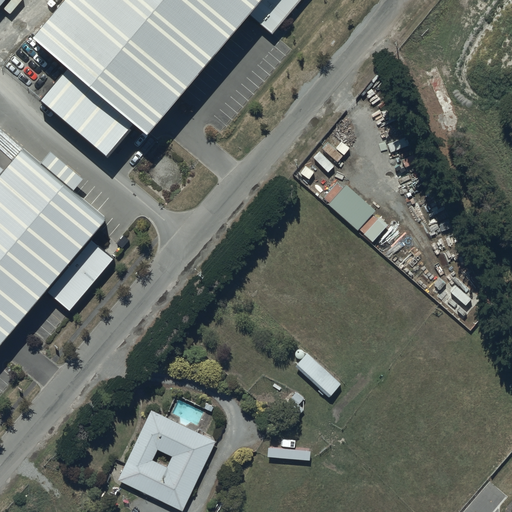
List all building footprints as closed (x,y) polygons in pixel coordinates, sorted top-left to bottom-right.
[(63,0),(33,36),(69,67),(42,99),(109,154),(134,124),(148,135),(249,14),(273,34),(300,0),(63,0)] [(456,111),(436,67),(424,72),(440,108),(437,110),(438,113),(432,116),(436,125),(443,122),(439,114),(442,113),(444,116),(456,111)] [(343,140),(336,148),(352,162),(359,153),(343,140)] [(18,147),(0,168),(0,341),(47,288),(75,312),(115,266),(87,242),(104,221),(18,147)] [(374,211),(345,185),(341,190),(336,185),(323,199),(328,204),(327,205),(357,232),(359,231),(364,235),(363,236),(372,243),(387,226),(378,218),(376,221),(371,216),(374,211)] [(475,302),(456,286),(449,293),(465,307),(467,305),(471,307),(475,302)] [(340,385),(306,354),(304,356),(304,355),(304,354),(304,353),(304,352),(303,352),(303,351),(302,351),(301,351),(300,350),(299,350),(298,351),(297,351),(296,352),(296,353),(295,353),(295,354),(295,355),(295,356),(295,357),(296,358),(296,359),(297,359),(298,360),(299,360),(300,360),(301,360),(294,368),(328,398),(340,385)] [(119,482),(181,511),(183,511),(217,442),(153,411),(119,482)] [(309,452),(268,449),(267,458),(309,461),(309,452)]
